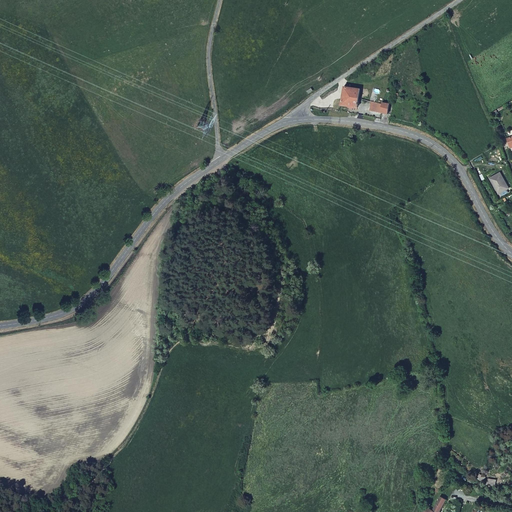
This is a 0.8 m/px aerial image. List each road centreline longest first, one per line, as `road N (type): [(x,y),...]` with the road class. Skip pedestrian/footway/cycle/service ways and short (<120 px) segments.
road 1 (unclassified): [(222,158),(167,198),(88,297),(42,319),(0,325)]
road 2 (unclassified): [(511,253),(436,145),(353,121),(296,120)]
road 3 (residential): [(460,0),(312,97),(296,120)]
road 4 (track): [(427,328),(446,455),(455,473),(495,500)]
road 5 (residential): [(219,0),(208,65),(222,158)]
